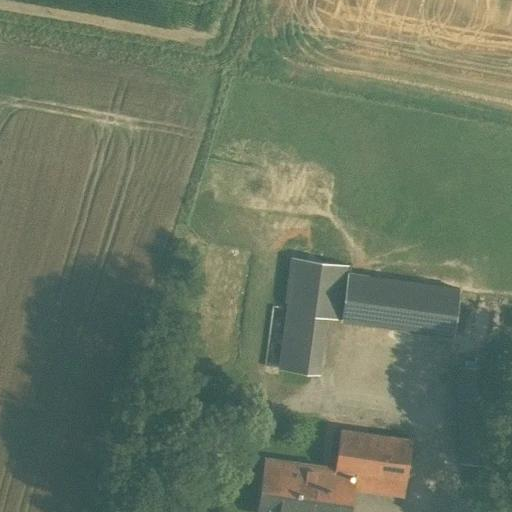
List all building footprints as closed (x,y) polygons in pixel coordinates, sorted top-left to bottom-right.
[(317,157),(307,153),(297,153),(292,155),(282,161),(276,169),(274,179),(274,185),(278,197),(288,206),(298,209),(308,209),(313,208),(322,202),(329,191),(330,177),(325,165),(317,157)] [(253,253),(210,247),(196,358),(239,363),(253,253)] [(464,285),(292,258),(275,366),(320,373),(329,317),(456,336),(464,285)] [(503,361),(459,363),(461,460),(506,459),(503,361)] [(341,428),(335,469),(357,472),(354,488),(403,495),(411,438),(341,428)] [(350,511),(354,488),(357,472),(335,469),(265,459),(257,511),(350,511)]
